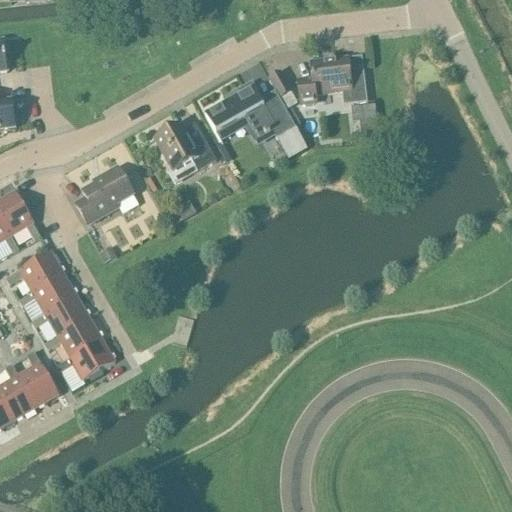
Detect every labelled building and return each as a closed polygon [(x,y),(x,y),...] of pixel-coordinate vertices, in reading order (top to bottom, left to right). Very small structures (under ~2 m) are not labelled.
[(296,85),(300,111),(319,108),(319,98),(342,95),(344,108),(368,105),(365,77),(350,79),(348,60),(311,65),(313,82),(296,85)] [(278,72),(267,78),(281,103),(292,96),(278,72)] [(253,90),(241,97),(239,94),(225,102),(227,105),(205,117),(222,146),(250,130),(257,144),(277,133),(253,90)] [(0,104),(0,132),(15,131),(11,103),(0,104)] [(361,123),(363,144),(379,142),(377,121),(361,123)] [(193,146),(185,132),(182,127),(154,142),(173,175),(191,165),(197,175),(216,165),(202,140),(193,146)] [(294,128),(275,138),(289,163),(307,153),(294,128)] [(83,195),(85,200),(74,206),(88,231),(99,224),(99,222),(119,211),(117,208),(134,198),(118,171),(102,180),(103,183),(83,195)] [(0,203),(0,218),(12,240),(27,232),(35,245),(41,241),(33,228),(35,227),(16,194),(0,203)] [(185,222),(179,211),(168,217),(175,228),(185,222)] [(12,240),(0,218),(0,247),(5,244),(13,257),(19,254),(12,240)] [(10,290),(23,282),(32,297),(64,278),(51,255),(19,274),(20,275),(6,283),(10,290)] [(64,278),(32,297),(19,305),(23,311),(36,303),(45,318),(77,300),(64,278)] [(77,300),(45,318),(45,319),(31,327),(35,333),(49,325),(58,340),(90,322),(77,300)] [(58,340),(58,341),(44,348),(48,355),(61,347),(70,362),(102,343),(90,322),(58,340)] [(102,343),(70,362),(57,370),(61,376),(74,369),(83,385),(115,366),(102,343)] [(18,380),(37,411),(60,398),(35,355),(26,360),(33,371),(19,379),(18,380)] [(18,380),(19,379),(13,368),(5,373),(11,384),(0,390),(0,398),(15,424),(37,411),(18,380)] [(0,398),(0,432),(15,424),(0,398)]
